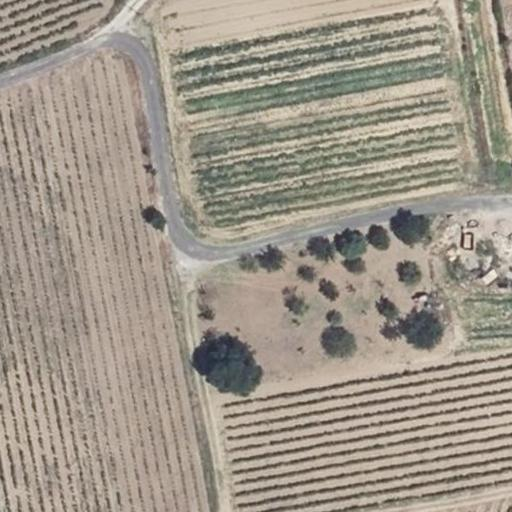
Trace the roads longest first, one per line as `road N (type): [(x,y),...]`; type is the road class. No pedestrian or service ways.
road 1 (track): [(0,80),(99,42),(134,43),(145,59),(173,227),(183,250),(204,258),(433,204),(511,200)]
road 2 (track): [(218,511),(221,470),(187,313),(190,273),(204,258)]
road 3 (track): [(393,511),(511,490)]
